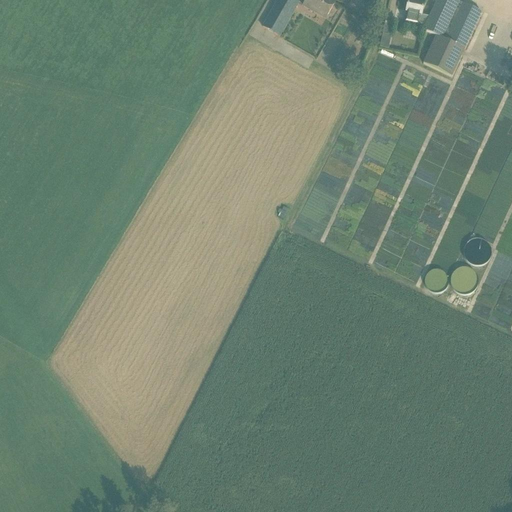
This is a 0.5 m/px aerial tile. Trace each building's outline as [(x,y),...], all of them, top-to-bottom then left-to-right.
[(280,37),(294,13),(299,4),(292,0),(277,0),(276,3),(262,27),(280,37)] [(326,20),(330,12),(335,3),(334,3),(333,5),(325,0),(306,0),(303,7),(326,20)] [(481,14),(451,0),(437,0),(429,18),(425,27),(423,31),(435,37),(423,64),(452,78),(481,14)] [(424,4),(408,1),(406,14),(405,22),(425,27),(429,18),(421,16),(424,4)] [(389,24),(386,36),(394,38),(397,25),(389,24)] [(239,90),(260,52),(248,46),(227,83),(239,90)]
